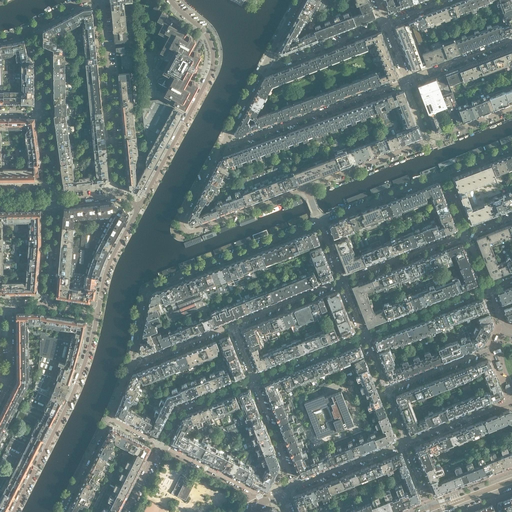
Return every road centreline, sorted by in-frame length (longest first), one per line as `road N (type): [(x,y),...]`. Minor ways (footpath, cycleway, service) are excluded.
road 1 (residential): [(130,361),(146,292),(319,222)]
road 2 (residential): [(170,0),(203,29),(213,60),(139,208)]
road 3 (residential): [(306,189),(186,228),(183,219),(224,143)]
road 4 (residential): [(97,314),(78,383),(13,511)]
road 5 (residential): [(115,197),(99,1)]
road 6 (residential): [(224,143),(407,81)]
road 7 (residential): [(505,330),(495,346),(387,389)]
road 8 (residential): [(319,222),(444,175)]
road 9 (residential): [(466,235),(343,285)]
road 10 (residential): [(364,335),(487,288)]
road 11 (residential): [(427,141),(306,189)]
road 12 (residential): [(386,23),(279,63),(265,60)]
road 13 (residential): [(262,503),(258,493),(160,444)]
